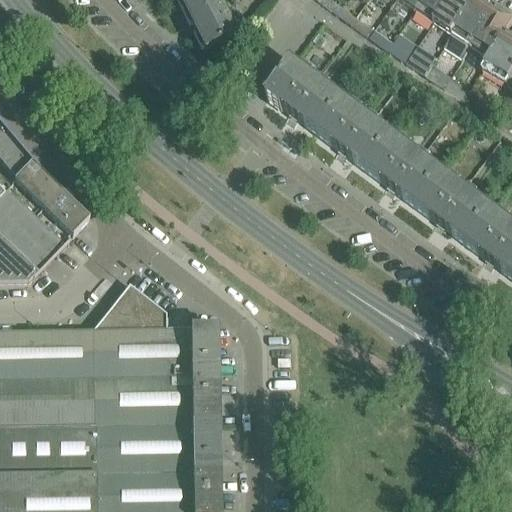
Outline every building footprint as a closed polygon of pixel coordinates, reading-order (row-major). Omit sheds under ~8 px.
[(176,0),(184,16),(215,0),(176,0)] [(236,39),(216,0),(215,0),(184,16),(204,56),(205,55),(204,54),(218,47),(222,57),(239,49),(234,40),(236,39)] [(427,0),(400,0),(398,4),(416,16),(427,0)] [(427,0),(416,16),(435,29),(453,0),(427,0)] [(453,0),(435,29),(453,40),(478,1),(476,0),(453,0)] [(453,40),(472,52),(496,13),(478,1),(453,40)] [(472,52),(491,64),(506,38),(507,38),(511,30),(511,23),(496,13),(472,52)] [(511,41),(507,38),(506,38),(491,64),(484,76),(511,92),(511,41)] [(268,104),(320,142),(344,108),(328,97),(293,71),(292,72),(293,73),(270,104),(269,103),(268,104)] [(320,142),(368,178),(392,144),(344,108),(320,142)] [(0,203),(30,171),(0,135),(0,203)] [(417,214),(442,181),(392,144),(368,178),(417,214)] [(88,227),(30,171),(0,203),(0,289),(26,289),(32,284),(33,285),(88,227)] [(491,218),(442,181),(417,214),(467,251),(491,218)] [(511,233),(491,218),(467,251),(511,284),(511,233)] [(0,337),(0,386),(214,383),(214,335),(167,336),(167,321),(129,292),(94,336),(0,337)] [(0,386),(0,434),(215,431),(214,383),(0,386)] [(0,434),(0,482),(216,479),(215,431),(0,434)] [(0,511),(216,511),(216,479),(0,482),(0,511)]
